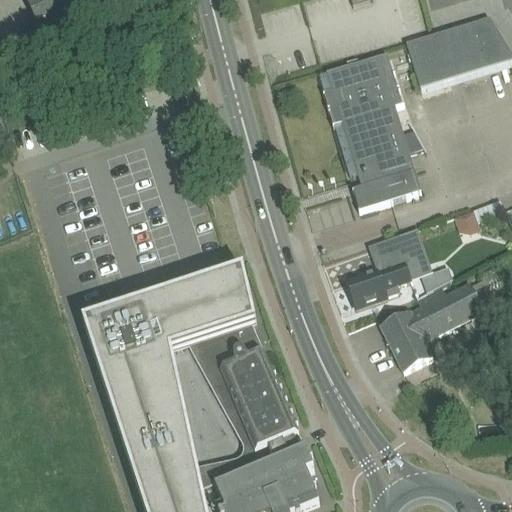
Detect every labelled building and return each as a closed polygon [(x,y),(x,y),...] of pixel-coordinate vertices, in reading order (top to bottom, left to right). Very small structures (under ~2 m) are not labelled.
[(32,0),(27,2),(42,34),(110,3),(109,0),(32,0)] [(353,0),(354,0),(352,1),(354,10),(371,5),(369,0),(353,0)] [(408,48),(422,94),(511,65),(511,56),(491,22),(408,48)] [(332,77),(337,95),(324,98),(334,131),(344,129),(360,184),(365,182),(368,191),(355,195),(361,217),(380,211),(424,198),(411,156),(406,140),(398,112),(407,109),(404,99),(397,77),(392,59),(364,67),(362,62),(351,65),(353,71),(332,77)] [(463,238),(480,231),(472,214),(455,221),(463,238)] [(422,246),(374,263),(378,277),(349,287),(358,313),(377,307),(388,303),(387,302),(401,297),(399,290),(412,285),(408,274),(429,267),(422,246)] [(433,277),(426,280),(431,295),(453,284),(450,272),(433,277)] [(265,357),(254,331),(258,330),(245,275),(85,328),(87,335),(145,511),(206,511),(203,495),(216,489),(224,511),(309,511),(320,507),(308,478),(315,475),(305,451),(304,451),(299,440),(300,439),(265,357)] [(422,312),(382,332),(404,377),(434,363),(426,347),(485,318),(471,289),(448,300),(443,290),(417,303),(422,312)]
